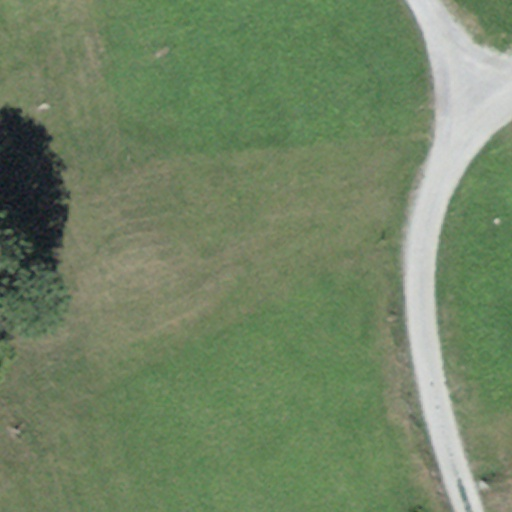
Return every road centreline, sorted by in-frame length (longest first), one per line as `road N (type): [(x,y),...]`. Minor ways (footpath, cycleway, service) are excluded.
road 1 (track): [(511,100),(480,124),(444,170),(416,285),(445,436),(474,511)]
road 2 (unknown): [(497,111),(426,0)]
